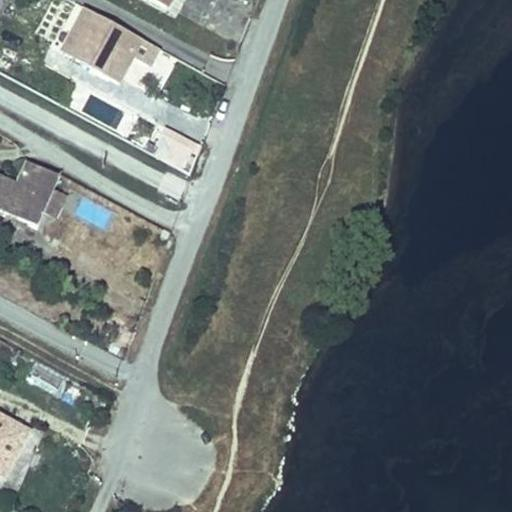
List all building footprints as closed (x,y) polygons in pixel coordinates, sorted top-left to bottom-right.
[(149,0),(167,9),(171,0),(149,0)] [(89,11),(86,9),(63,51),(120,82),(130,63),(124,60),(137,37),(89,11)] [(137,37),(124,60),(130,63),(143,40),(137,37)] [(202,149),(169,131),(155,156),(188,174),(202,149)] [(0,212),(38,228),(60,178),(28,165),(19,186),(0,178),(0,212)] [(0,476),(4,479),(17,456),(11,453),(23,431),(0,418),(0,476)] [(23,431),(11,453),(17,456),(29,434),(23,431)]
